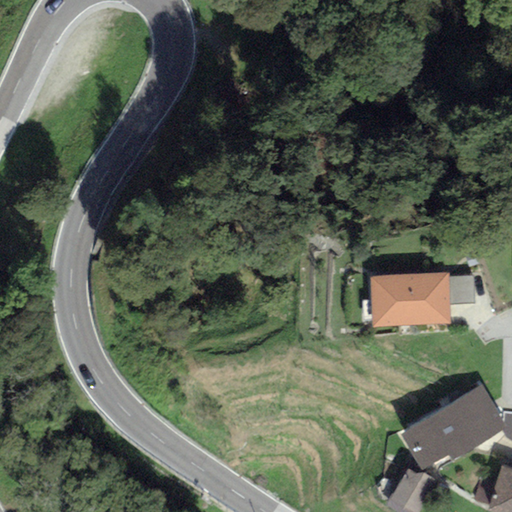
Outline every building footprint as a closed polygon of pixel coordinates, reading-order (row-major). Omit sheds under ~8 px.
[(448,273),(369,277),(371,328),(450,324),(449,305),(448,278),(448,273)] [(474,277),(448,278),(449,305),(475,304),(474,277)] [(481,385),(397,433),(421,471),(447,455),(451,460),(504,428),(481,385)] [(511,511),(511,469),(501,466),(488,509),(497,511),(511,511)] [(418,511),(435,488),(407,470),(384,506),(394,511),(418,511)]
